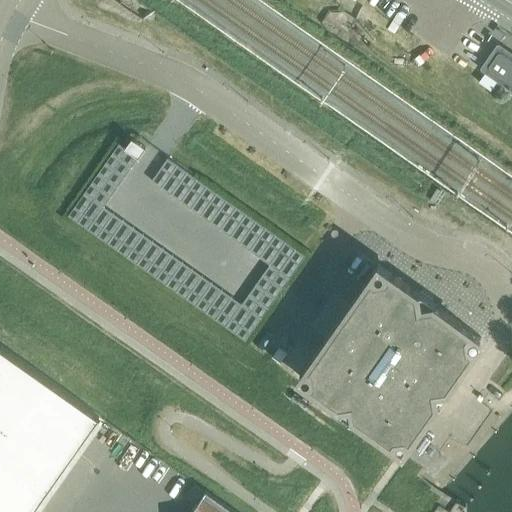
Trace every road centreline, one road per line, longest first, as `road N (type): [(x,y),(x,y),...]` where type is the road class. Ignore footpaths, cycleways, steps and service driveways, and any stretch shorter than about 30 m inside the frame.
road 1 (unclassified): [(506,286),(474,259),(409,233),(196,86),(14,18)]
road 2 (unclassified): [(511,319),(430,439)]
